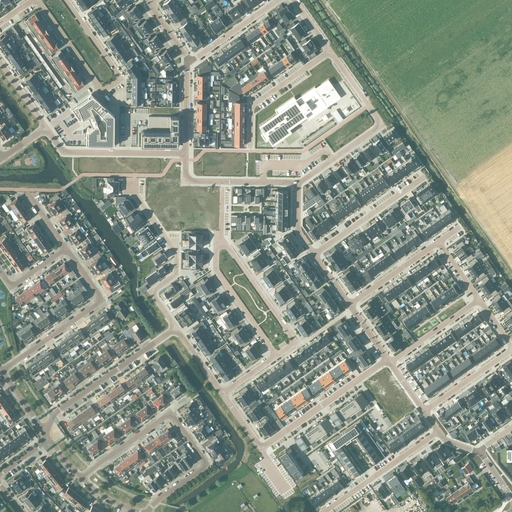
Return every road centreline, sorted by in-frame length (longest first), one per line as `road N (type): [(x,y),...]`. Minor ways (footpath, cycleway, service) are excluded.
road 1 (residential): [(65,0),(121,78),(102,92),(37,0)]
road 2 (residential): [(329,51),(378,124),(297,183)]
road 3 (residential): [(135,179),(135,194),(176,253),(176,272),(153,293),(176,327)]
road 4 (residential): [(45,429),(56,411),(176,327)]
road 5 (residential): [(260,448),(387,359)]
road 6 (unclassified): [(46,127),(68,152),(185,153)]
road 7 (residential): [(221,241),(294,343),(276,355)]
road 8 (residential): [(185,153),(185,181),(297,183)]
road 9 (residential): [(324,511),(438,431)]
road 10 (residential): [(148,511),(207,465),(170,413)]
road 11 (residential): [(250,147),(251,106),(329,51)]
road 12 (residential): [(424,177),(314,254)]
road 13 (residential): [(221,241),(215,269),(276,355)]
road 14 (residential): [(1,371),(102,300)]
